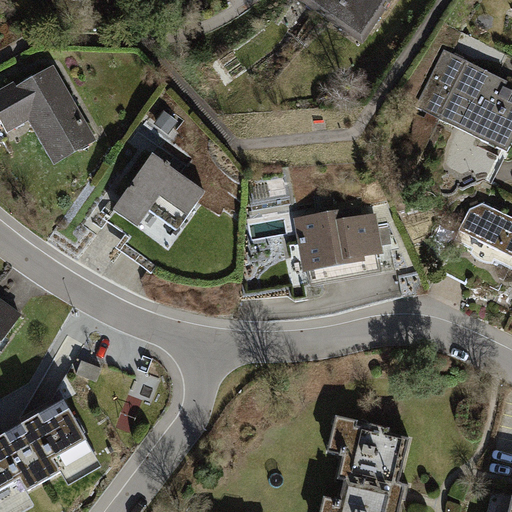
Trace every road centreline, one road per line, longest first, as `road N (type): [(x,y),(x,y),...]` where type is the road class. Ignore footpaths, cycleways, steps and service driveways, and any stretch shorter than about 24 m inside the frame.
road 1 (residential): [(207,340),(412,322),(511,361)]
road 2 (residential): [(0,234),(102,304),(207,340)]
road 3 (residential): [(113,511),(171,422),(207,340)]
